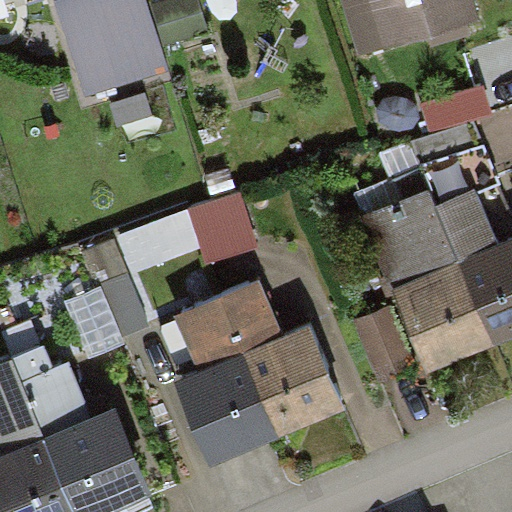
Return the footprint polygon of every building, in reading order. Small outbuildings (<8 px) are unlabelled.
[(146,0),(50,0),(81,96),(168,68),(160,44),(147,3),(146,0)] [(194,0),(157,0),(147,3),(160,44),(203,30),(194,0)] [(361,0),(377,47),(475,15),(469,0),(361,0)] [(436,135),(499,126),(494,91),(431,100),(436,135)] [(154,96),(90,114),(98,142),(162,124),(154,96)] [(393,302),(348,321),(377,387),(511,329),(511,226),(490,236),(470,191),(493,182),(475,141),(413,167),(419,180),(365,203),(394,272),(383,277),(393,302)] [(88,153),(43,164),(50,191),(94,180),(88,153)] [(230,193),(180,209),(198,263),(247,247),(230,193)] [(253,269),(175,302),(198,355),(170,368),(205,451),(342,392),(307,308),(276,321),(253,269)] [(123,271),(61,298),(85,353),(147,326),(123,271)] [(0,511),(60,511),(148,474),(109,387),(84,399),(64,354),(50,360),(39,333),(0,350),(0,511)]
